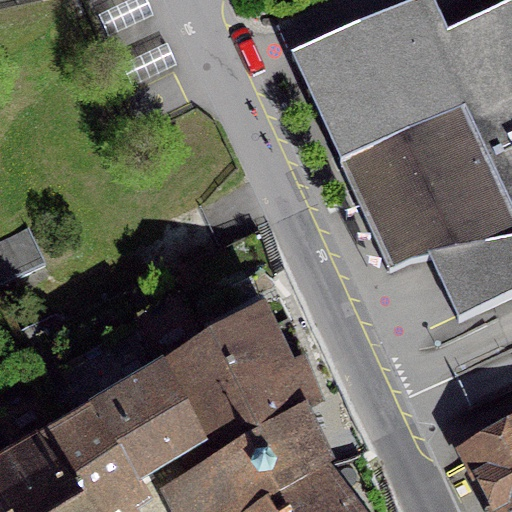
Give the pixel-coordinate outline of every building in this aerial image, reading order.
[(440,0),(403,0),(290,51),(327,134),(390,272),(437,251),(465,314),(511,293),(511,0),(504,0),(451,24),(440,0)] [(28,234),(0,249),(0,277),(12,298),(52,275),(28,234)] [(210,467),(304,414),(246,321),(161,372),(194,437),(210,467)] [(93,414),(131,473),(194,437),(161,372),(93,414)] [(131,473),(93,414),(42,446),(81,511),(129,511),(124,505),(142,488),(131,473)] [(193,511),(264,511),(331,471),(304,414),(210,467),(178,487),(193,511)] [(511,511),(511,441),(477,461),(506,511),(511,511)] [(81,511),(42,446),(0,472),(0,511),(81,511)] [(264,511),(355,511),(331,471),(264,511)]
